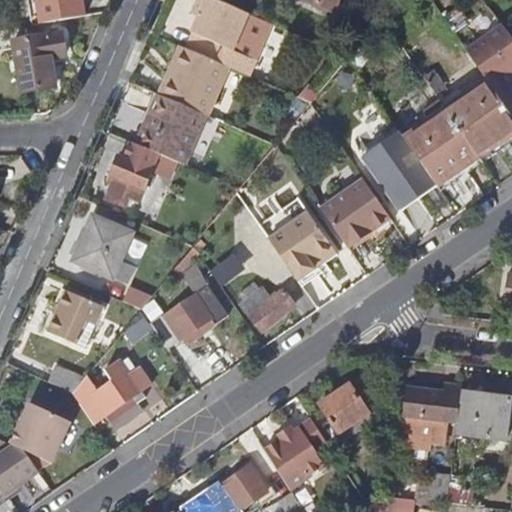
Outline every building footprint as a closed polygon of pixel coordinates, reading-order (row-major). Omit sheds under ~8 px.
[(38,6),(37,0),(0,0),(0,9),(4,9),(4,11),(38,6)] [(41,0),(45,25),(87,18),(84,0),(41,0)] [(200,10),(190,33),(232,51),(248,14),(215,0),(196,0),(193,8),(200,10)] [(306,0),(334,12),(339,0),(306,0)] [(511,116),(511,78),(509,73),(511,71),(511,37),(503,26),(467,51),(471,57),(488,82),(511,116)] [(63,36),(16,44),(24,92),(56,87),(53,62),(67,60),(63,36)] [(229,67),(186,49),(173,80),(167,78),(160,95),(206,115),(208,116),(229,67)] [(511,134),(511,116),(488,82),(449,110),(481,156),(511,134)] [(206,115),(160,95),(136,145),(163,158),(177,164),(182,167),(206,115)] [(345,106),(325,119),(343,145),(362,131),(345,106)] [(481,156),(449,110),(406,139),(438,186),(481,156)] [(163,158),(136,145),(131,143),(124,160),(119,158),(111,176),(116,179),(107,199),(130,210),(135,200),(143,204),(155,174),(163,158)] [(170,180),(177,164),(163,158),(155,174),(170,180)] [(321,211),(344,244),(369,227),(373,231),(391,218),(364,180),(321,211)] [(298,198),(259,226),(269,240),(294,276),(296,275),(300,280),(316,269),(312,263),(333,248),(308,212),(298,198)] [(133,234),(93,217),(74,262),(125,284),(133,267),(120,262),(133,234)] [(193,247),(194,246),(195,244),(199,239),(192,237),(156,221),(153,229),(190,245),(193,247)] [(199,257),(193,247),(181,261),(189,268),(199,257)] [(224,284),(248,268),(237,253),(213,269),(224,284)] [(208,286),(166,314),(182,340),(205,325),(208,330),(228,316),(208,286)] [(240,305),(262,331),(295,305),(284,292),(278,296),(275,293),(269,297),(261,289),(240,305)] [(47,333),(75,345),(85,322),(94,326),(102,307),(65,291),(47,333)] [(98,393),(86,377),(73,393),(95,424),(133,397),(138,404),(145,398),(141,392),(151,385),(140,369),(130,376),(120,362),(105,372),(113,383),(98,393)] [(458,421),(462,392),(463,386),(444,385),(443,392),(408,389),(406,414),(403,415),(399,447),(431,450),(432,443),(445,444),(447,421),(458,421)] [(350,386),(320,406),(339,434),(370,414),(350,386)] [(511,398),(462,392),(458,421),(457,434),(507,440),(511,398)] [(10,445),(26,452),(53,463),(70,420),(28,403),(10,445)] [(292,426),(278,435),(281,439),(265,450),(292,489),(325,467),(315,453),(328,444),(311,419),(295,431),(292,426)] [(0,498),(39,472),(26,452),(10,445),(0,452),(0,498)] [(217,481),(218,484),(221,486),(248,467),(266,493),(241,510),(240,511),(252,511),(276,495),(250,458),(217,481)] [(240,511),(241,510),(266,493),(248,467),(221,486),(218,484),(180,510),(178,508),(174,511),(240,511)] [(450,476),(434,474),(433,484),(417,482),(415,500),(447,503),(450,476)] [(286,511),(306,511),(293,492),(279,502),(286,511)] [(413,511),(415,500),(383,496),(381,511),(413,511)]
